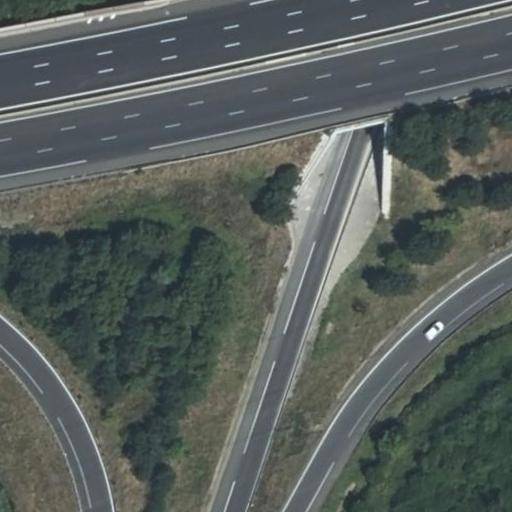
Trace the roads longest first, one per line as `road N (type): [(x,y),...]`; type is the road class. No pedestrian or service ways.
road 1 (motorway): [(401,0),(230,511)]
road 2 (motorway): [(0,144),(301,91),(511,40)]
road 3 (motorway): [(397,0),(0,81)]
road 4 (motorway): [(292,511),(387,362),(511,265)]
road 5 (motorway): [(0,329),(45,374),(83,439),(104,511)]
